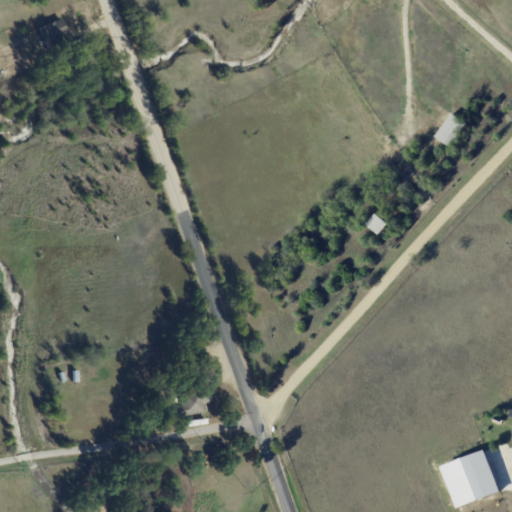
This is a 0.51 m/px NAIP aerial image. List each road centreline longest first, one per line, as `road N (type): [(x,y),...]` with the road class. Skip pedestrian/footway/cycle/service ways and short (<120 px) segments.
road 1 (residential): [(288,511),(104,0)]
road 2 (residential): [(258,421),(0,465)]
